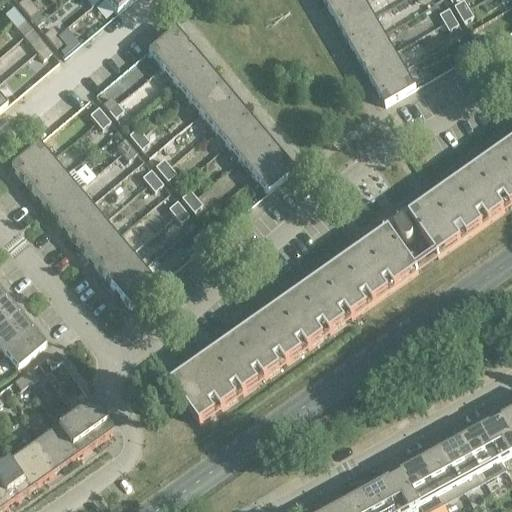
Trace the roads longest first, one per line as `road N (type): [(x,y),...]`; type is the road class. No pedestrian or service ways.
road 1 (residential): [(116,366),(325,198),(511,81)]
road 2 (residential): [(271,511),(511,381)]
road 3 (residential): [(0,136),(160,1)]
road 4 (residential): [(54,511),(131,450),(107,385),(116,366)]
road 5 (residential): [(0,227),(116,366)]
